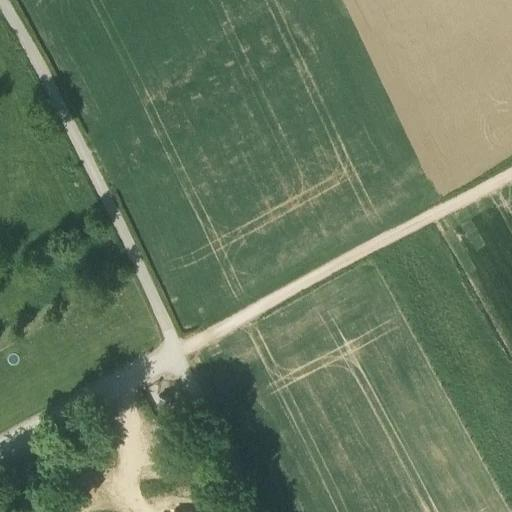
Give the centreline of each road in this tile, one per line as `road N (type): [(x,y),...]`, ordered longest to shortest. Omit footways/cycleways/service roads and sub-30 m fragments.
road 1 (unclassified): [(178,352),(82,153),(0,10)]
road 2 (track): [(178,352),(511,171)]
road 3 (unclassified): [(0,446),(178,352)]
road 4 (unclassified): [(253,511),(178,352)]
